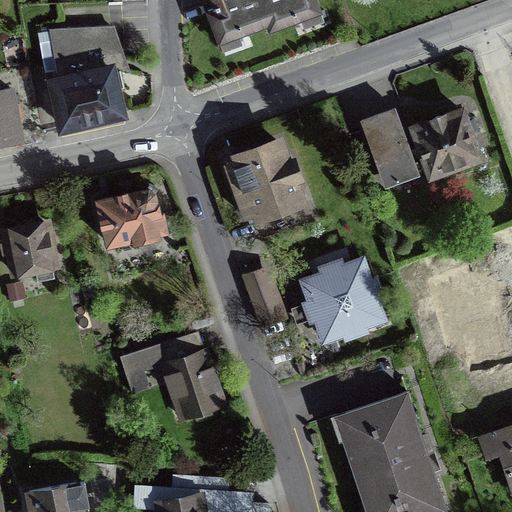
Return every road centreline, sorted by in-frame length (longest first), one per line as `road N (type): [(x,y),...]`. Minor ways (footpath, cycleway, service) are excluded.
road 1 (residential): [(305,511),(182,127)]
road 2 (residential): [(182,127),(511,7)]
road 3 (residential): [(0,170),(182,127)]
road 4 (residential): [(182,127),(169,0)]
